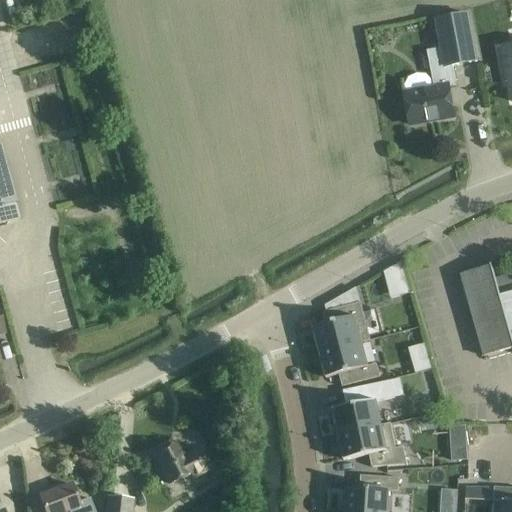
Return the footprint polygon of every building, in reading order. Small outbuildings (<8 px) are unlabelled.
[(410,126),(455,118),(449,90),(457,88),(453,69),(478,64),(469,14),(436,21),(441,50),(428,53),(434,90),(433,90),(431,81),(426,76),(417,75),(409,79),(405,86),(407,95),(405,95),(410,126)] [(385,32),(373,43),(385,56),(396,45),(385,32)] [(511,47),(499,50),(506,83),(510,82),(511,93),(511,47)] [(8,52),(14,75),(30,71),(25,48),(8,52)] [(0,227),(27,220),(24,210),(45,205),(25,125),(0,132),(0,227)] [(385,267),(389,297),(408,294),(404,264),(385,267)] [(511,276),(496,281),(492,266),(461,275),(484,357),(511,349),(511,276)] [(326,326),(315,329),(321,353),(361,343),(369,341),(359,304),(341,309),(323,314),(326,326)] [(361,343),(321,353),(328,377),(340,374),(343,386),(378,376),(375,365),(367,367),(364,355),(361,343)] [(346,407),(336,409),(340,435),(380,427),(376,403),(393,399),(389,382),(343,391),(346,407)] [(380,427),(340,435),(343,447),(345,460),(370,455),(372,468),(405,465),(402,449),(394,451),(392,438),(390,425),(380,427)] [(154,456),(163,474),(169,486),(190,476),(208,467),(199,449),(182,458),(175,445),(154,456)] [(360,487),(347,486),(345,511),(389,511),(391,491),(400,491),(400,477),(361,474),(360,487)] [(71,486),(39,498),(44,511),(94,511),(90,500),(78,503),(71,486)] [(106,496),(104,511),(131,511),(133,499),(106,496)] [(511,511),(511,501),(493,501),(492,511),(511,511)]
